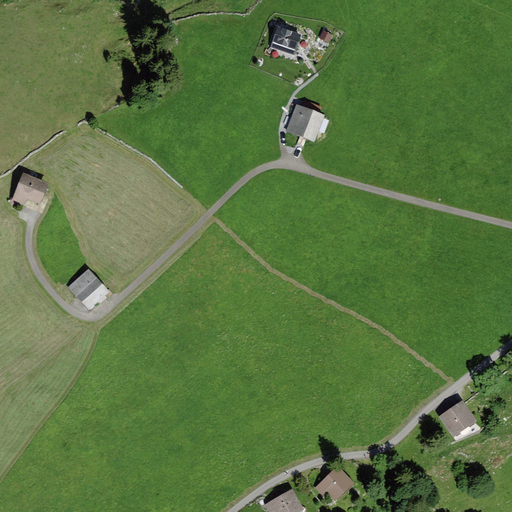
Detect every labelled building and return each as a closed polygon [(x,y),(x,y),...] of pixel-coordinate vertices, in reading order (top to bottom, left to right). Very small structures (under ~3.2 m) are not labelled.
[(299,40),(274,34),(271,50),(295,56),(299,40)] [(320,119),(294,111),(286,138),(313,145),(320,119)] [(46,190),(23,182),(16,203),(39,211),(46,190)] [(91,273),(70,292),(87,311),(108,292),(91,273)] [(458,409),(434,424),(445,440),(468,425),(458,409)] [(335,473),(315,490),(329,507),(349,489),(335,473)] [(289,494),(265,509),(266,511),(300,511),(289,494)]
